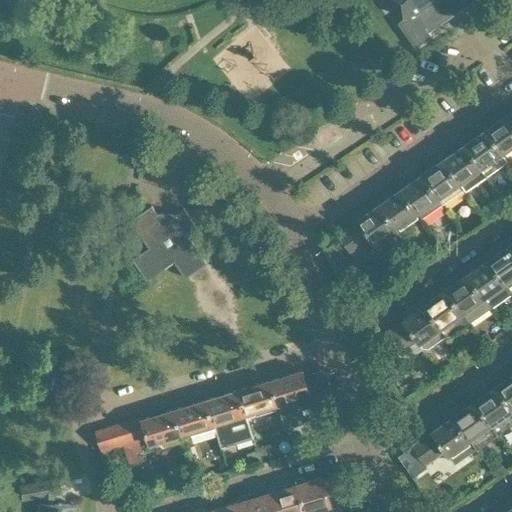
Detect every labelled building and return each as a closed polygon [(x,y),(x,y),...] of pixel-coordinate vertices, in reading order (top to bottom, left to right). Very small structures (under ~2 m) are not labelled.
[(391,0),(404,19),(398,23),(415,48),(433,36),(426,26),(464,0),(391,0)] [(487,129),(486,129),(505,156),(506,156),(511,152),(511,111),(508,114),(505,109),(496,115),(499,120),(487,129)] [(505,156),(483,124),(474,130),(478,135),(465,144),(462,139),(461,139),(487,176),(509,160),(506,156),(505,156)] [(487,176),(461,139),(453,145),(457,150),(444,159),(440,154),(464,189),(465,188),(467,190),(487,176)] [(464,189),(440,154),(432,160),(435,165),(422,173),(422,174),(443,203),(464,189)] [(401,188),(401,189),(419,214),(420,213),(423,217),(443,203),(422,174),(422,173),(419,169),(410,175),(414,179),(401,188)] [(380,203),(379,203),(397,229),(419,214),(401,189),(401,188),(398,183),(397,184),(389,189),(392,194),(380,203)] [(355,213),(354,214),(358,219),(372,239),(375,243),(397,229),(379,203),(380,203),(376,198),(376,199),(368,204),(371,209),(358,218),(355,214),(356,214),(355,213)] [(491,204),(483,210),(488,218),(496,211),(491,204)] [(198,229),(188,214),(184,208),(163,221),(152,205),(130,220),(149,247),(132,258),(147,280),(175,261),(186,278),(207,263),(189,236),(198,229)] [(372,239),(358,219),(338,233),(352,253),(372,239)] [(490,259),(511,289),(511,287),(511,244),(508,239),(499,245),(503,250),(490,259)] [(492,307),(511,293),(511,290),(490,259),(487,254),(478,260),(482,265),(469,273),(468,274),(492,307)] [(469,273),(465,269),(457,275),(460,279),(447,288),(447,289),(470,322),(492,307),(468,274),(469,273)] [(447,288),(444,283),(435,289),(439,294),(426,303),(426,304),(447,335),(448,334),(449,336),(470,322),(447,289),(447,288)] [(426,303),(423,298),(414,304),(417,309),(404,318),(402,314),(403,314),(402,313),(400,314),(404,319),(395,326),(408,345),(418,339),(420,343),(421,342),(423,346),(430,347),(447,335),(426,304),(426,303)] [(408,345),(395,326),(384,334),(397,353),(408,345)] [(497,385),(496,386),(511,408),(511,367),(506,371),(509,376),(497,385)] [(305,375),(303,370),(270,380),(279,408),(285,428),(300,423),(296,407),(313,402),(309,391),(325,386),(320,370),(305,375)] [(279,408),(270,380),(238,390),(247,417),(248,417),(279,408)] [(475,400),(498,435),(511,424),(511,408),(496,386),(497,385),(493,380),(493,381),(485,386),(488,391),(475,400)] [(238,390),(206,400),(215,427),(216,427),(222,447),(254,438),(248,417),(247,417),(238,390)] [(454,415),(453,415),(477,450),(480,448),(498,435),(475,400),(472,395),(471,396),(463,401),(467,406),(454,415)] [(215,427),(206,400),(174,410),(183,437),(184,437),(215,427)] [(143,417),(141,417),(148,438),(151,448),(160,445),(163,447),(185,441),(184,437),(183,437),(174,410),(143,419),(143,417)] [(433,431),(423,438),(437,457),(446,451),(449,456),(455,465),(477,450),(453,415),(454,415),(451,410),(450,410),(442,416),(445,421),(432,430),(430,426),(430,424),(428,425),(433,431)] [(148,438),(141,417),(130,421),(136,442),(148,438)] [(136,442),(130,421),(118,424),(125,445),(136,442)] [(125,445),(118,424),(107,428),(113,449),(125,445)] [(113,449),(107,428),(95,431),(102,453),(113,449)] [(437,457),(423,438),(413,445),(426,464),(437,457)] [(138,443),(124,447),(129,464),(130,466),(140,463),(137,454),(141,453),(138,443)] [(270,447),(258,450),(260,458),(261,462),(274,458),(270,447)] [(249,461),(260,458),(258,450),(257,450),(247,453),(249,461)] [(497,460),(488,466),(493,472),(501,466),(497,460)] [(304,477),(297,479),(306,511),(320,511),(319,509),(332,505),(331,502),(347,497),(340,473),(324,478),(323,476),(305,482),(304,477)] [(52,494),(61,493),(58,478),(20,485),(22,499),(42,496),(41,502),(40,502),(39,511),(74,511),(75,505),(52,503),(52,494)] [(291,486),(273,491),(279,511),(306,511),(297,479),(289,481),(291,486)] [(279,511),(273,491),(256,497),(254,492),(247,494),(252,511),(279,511)] [(252,511),(247,494),(239,497),(241,501),(223,507),(224,511),(252,511)]
